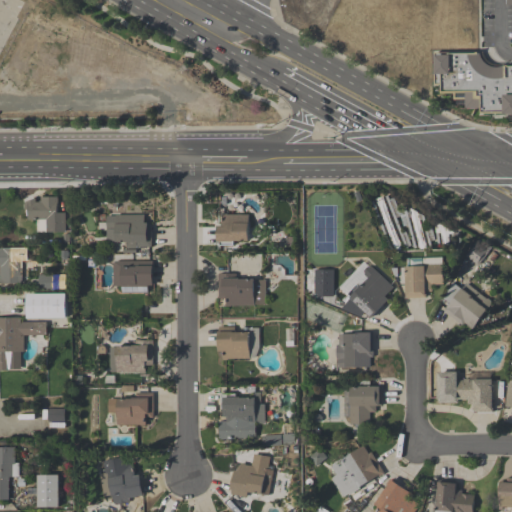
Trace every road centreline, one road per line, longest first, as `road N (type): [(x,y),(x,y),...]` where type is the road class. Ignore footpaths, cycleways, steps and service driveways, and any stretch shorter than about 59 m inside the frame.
road 1 (residential): [(186,157),(186,478)]
road 2 (primary): [(490,156),(239,21)]
road 3 (secondary): [(0,159),(186,157)]
road 4 (primary): [(274,79),(420,157)]
road 5 (secondary): [(283,158),(420,157)]
